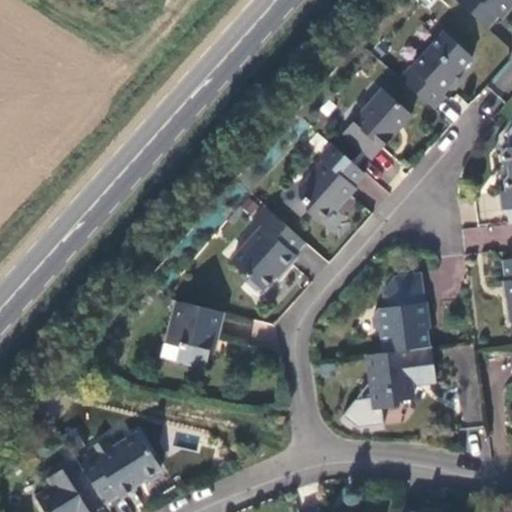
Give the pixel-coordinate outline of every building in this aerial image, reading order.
[(511,0),(452,0),(452,1),(486,31),(497,19),(500,22),(511,8),(511,6),(510,5),(511,2),(511,0)] [(410,68),(399,82),(434,112),(444,98),(443,96),(454,84),(452,82),(459,74),(472,59),(442,35),(412,70),(410,68)] [(452,82),(454,84),(456,86),(462,78),(459,74),(452,82)] [(338,133),(362,153),(372,142),(377,147),(407,113),(378,88),(338,133)] [(372,142),(362,153),(368,159),(377,147),(372,142)] [(366,177),(332,147),(324,156),(324,164),(300,192),(301,202),(307,208),(308,215),(322,226),(341,203),(345,206),(358,192),(355,190),(366,177)] [(497,194),(499,212),(511,210),(511,148),(503,150),(499,156),(500,165),(506,170),(506,176),(502,181),(503,193),(497,194)] [(307,246),(265,209),(254,223),(262,232),(234,268),(248,279),(248,287),(256,295),(265,295),(282,274),(286,276),(298,260),(297,258),(307,246)] [(396,280),(385,295),(422,291),(420,276),(396,280)] [(386,355),(428,350),(426,325),(428,320),(426,305),(424,305),(422,291),(385,295),(386,310),(379,311),(375,317),(377,331),(383,336),(386,355)] [(225,316),(177,305),(163,361),(176,364),(178,367),(206,373),(210,354),(214,342),(219,342),(225,316)] [(214,342),(210,354),(217,355),(219,342),(214,342)] [(435,374),(432,350),(428,350),(386,355),(369,357),(374,399),(356,402),(344,418),(358,429),(382,427),(381,411),(397,409),(403,402),(415,400),(413,387),(415,386),(420,376),(435,374)] [(437,384),(435,374),(420,376),(415,386),(437,384)] [(106,507),(107,508),(121,499),(123,501),(138,492),(137,489),(143,485),(152,486),(162,479),(163,470),(142,437),(115,453),(108,442),(77,461),(106,507)] [(98,511),(106,507),(77,461),(75,458),(62,467),(65,473),(49,483),(53,492),(39,502),(45,511),(98,511)]
